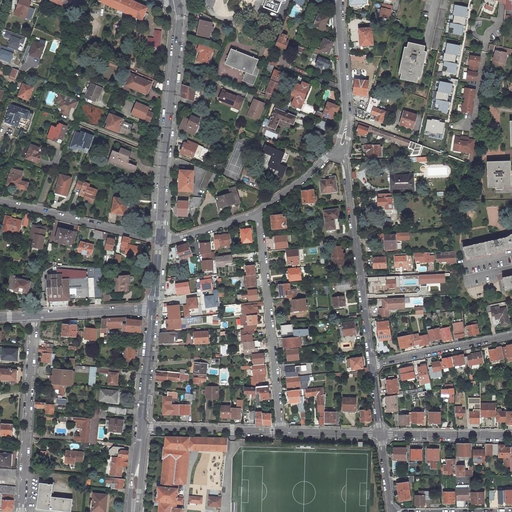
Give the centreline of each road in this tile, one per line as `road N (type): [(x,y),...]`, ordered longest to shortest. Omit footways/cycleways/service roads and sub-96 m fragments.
road 1 (residential): [(159,239),(178,0)]
road 2 (residential): [(258,211),(281,431)]
road 3 (residential): [(339,147),(371,365)]
road 4 (residential): [(21,511),(33,315)]
road 5 (residential): [(0,200),(159,239)]
road 6 (residential): [(511,334),(371,365)]
road 7 (residential): [(141,426),(281,431)]
road 8 (residential): [(380,433),(511,434)]
